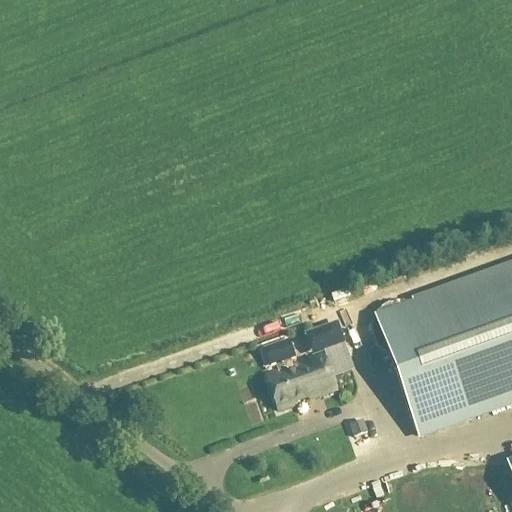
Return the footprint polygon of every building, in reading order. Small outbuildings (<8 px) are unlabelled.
[(379,361),(388,358),(417,438),(511,403),(511,269),(470,284),(457,246),(351,284),(379,361)] [(342,345),(335,326),(317,333),(323,352),(342,345)] [(278,374),(264,379),(277,413),(293,408),(294,404),(306,400),(309,402),(336,392),(323,358),(291,369),(289,362),(296,360),(290,343),(266,351),(272,368),(275,367),(278,374)] [(301,407),(297,416),(312,424),(317,416),(301,407)] [(348,425),(352,438),(365,433),(361,420),(348,425)]
